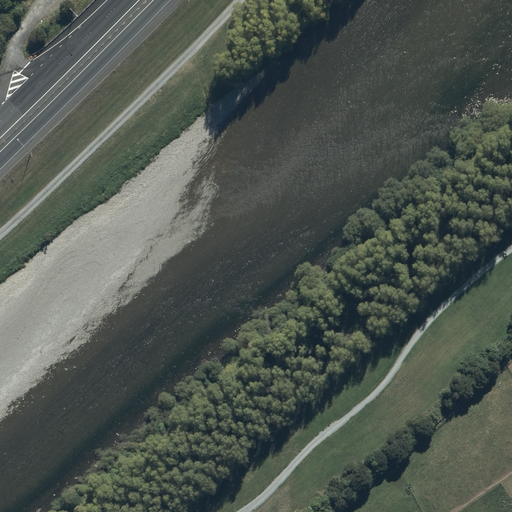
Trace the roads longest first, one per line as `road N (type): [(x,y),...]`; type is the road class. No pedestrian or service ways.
road 1 (trunk): [(151,0),(0,155)]
road 2 (trunk): [(0,118),(120,0)]
